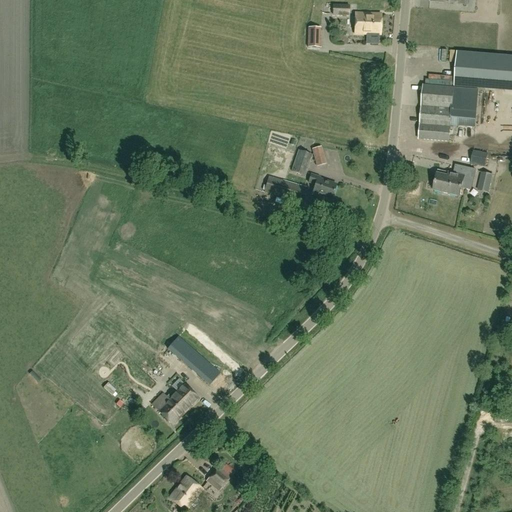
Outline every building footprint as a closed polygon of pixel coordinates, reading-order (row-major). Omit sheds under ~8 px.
[(350,5),(333,4),(332,16),(348,17),(350,5)] [(353,32),(379,35),(382,14),(355,11),(353,32)] [(320,48),(320,28),(308,28),(307,48),(320,48)] [(511,91),(511,57),(457,53),(454,87),(511,91)] [(475,128),(478,91),(423,86),(419,140),(449,142),(450,128),(458,129),(458,127),(475,128)] [(369,145),(357,145),(356,154),(369,155),(369,145)] [(298,151),(291,172),(305,176),(312,155),(298,151)] [(485,167),(488,153),(473,151),(470,164),(485,167)] [(433,191),(446,194),(451,173),(448,173),(447,176),(437,174),(433,191)] [(468,184),(469,178),(451,173),(446,194),(460,197),(463,182),(468,184)] [(490,185),(493,175),(481,173),(479,183),(490,185)] [(331,199),(335,185),(319,179),(319,178),(311,175),(308,182),(314,184),(311,193),(331,199)] [(302,204),(307,188),(268,177),(264,193),(302,204)] [(411,195),(418,196),(420,183),(413,182),(411,195)] [(226,312),(223,319),(194,307),(188,321),(191,322),(187,331),(226,347),(239,318),(226,312)] [(145,317),(143,324),(152,327),(155,320),(145,317)] [(168,349),(172,353),(185,364),(203,380),(202,381),(209,388),(221,375),(179,338),(168,349)] [(154,382),(170,369),(158,354),(153,358),(146,360),(144,361),(142,354),(138,350),(136,352),(126,354),(124,348),(121,344),(110,353),(112,362),(119,360),(120,361),(133,377),(144,374),(145,377),(147,379),(141,381),(147,388),(154,382)] [(220,391),(228,383),(222,378),(215,386),(220,391)] [(170,399),(185,413),(198,400),(183,385),(170,399)] [(185,413),(170,399),(157,412),(172,427),(185,413)] [(218,492),(230,478),(218,467),(206,481),(218,492)] [(203,498),(198,494),(202,490),(186,477),(170,499),(185,511),(190,505),(194,509),(203,498)] [(239,484),(243,489),(252,482),(247,477),(239,484)]
